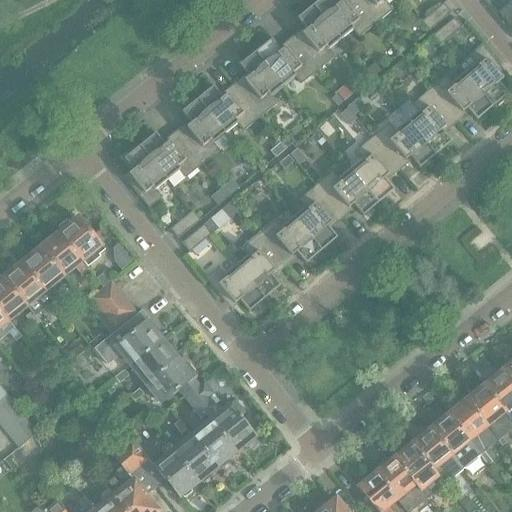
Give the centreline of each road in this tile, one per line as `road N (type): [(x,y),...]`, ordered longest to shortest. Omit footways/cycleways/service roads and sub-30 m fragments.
road 1 (residential): [(249,360),(511,142)]
road 2 (residential): [(249,360),(76,150)]
road 3 (residential): [(326,457),(511,302)]
road 4 (residential): [(76,150),(258,0)]
road 5 (residential): [(326,457),(249,360)]
